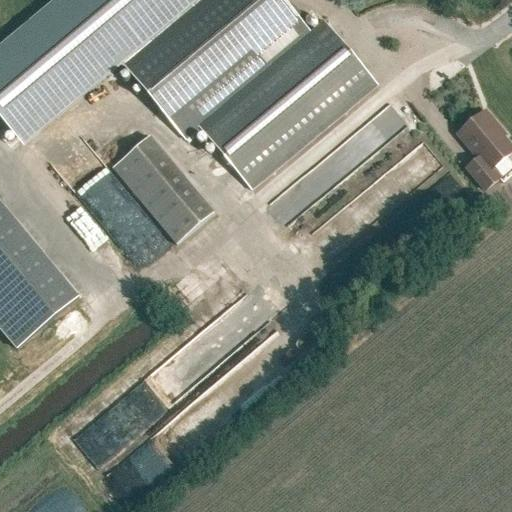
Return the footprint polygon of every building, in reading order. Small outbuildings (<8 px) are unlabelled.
[(61,0),(0,51),(0,116),(20,141),(116,60),(184,141),(199,129),(252,193),(378,87),(324,23),(310,35),(280,0),(61,0)] [(387,145),(416,122),(399,101),(370,123),(387,145)] [(479,161),(468,171),(485,193),(501,180),(493,171),(511,154),(511,150),(497,132),(499,130),(486,114),(459,137),(479,161)] [(96,161),(92,138),(61,145),(66,167),(96,161)] [(214,216),(151,139),(113,170),(177,247),(214,216)] [(0,200),(0,325),(22,352),(84,301),(0,200)]
